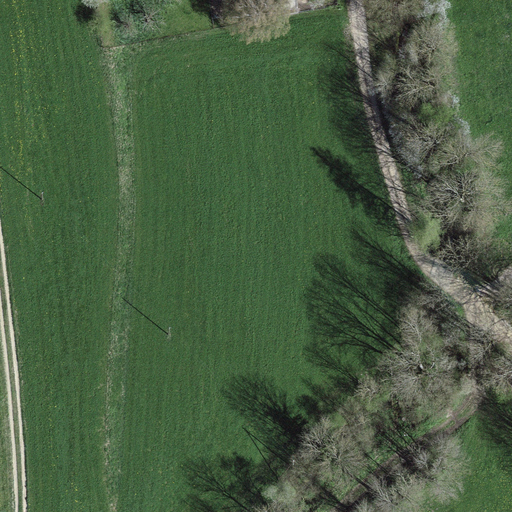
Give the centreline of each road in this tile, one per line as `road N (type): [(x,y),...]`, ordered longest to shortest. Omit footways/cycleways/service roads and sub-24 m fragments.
road 1 (track): [(445,280),(418,254),(405,225),(370,106),(355,0)]
road 2 (track): [(20,511),(0,285)]
